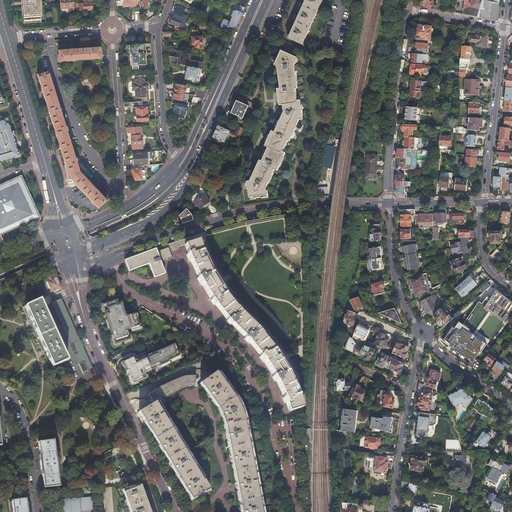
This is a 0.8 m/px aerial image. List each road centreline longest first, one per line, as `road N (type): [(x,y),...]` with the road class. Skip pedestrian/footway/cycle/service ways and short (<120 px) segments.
road 1 (primary): [(0,276),(157,201),(180,178),(225,95)]
road 2 (secondary): [(389,204),(254,210),(132,248)]
road 3 (primary): [(74,253),(170,205),(225,95)]
road 4 (primary): [(191,152),(144,204),(0,272)]
road 5 (secondary): [(82,311),(175,511)]
road 6 (residential): [(407,10),(389,204)]
road 7 (residential): [(483,202),(503,27)]
road 8 (residential): [(112,40),(126,206)]
road 9 (residential): [(178,160),(163,124),(156,28)]
road 10 (secondary): [(7,36),(44,161)]
road 11 (residential): [(389,204),(394,276),(417,325)]
road 12 (residential): [(412,390),(393,511)]
